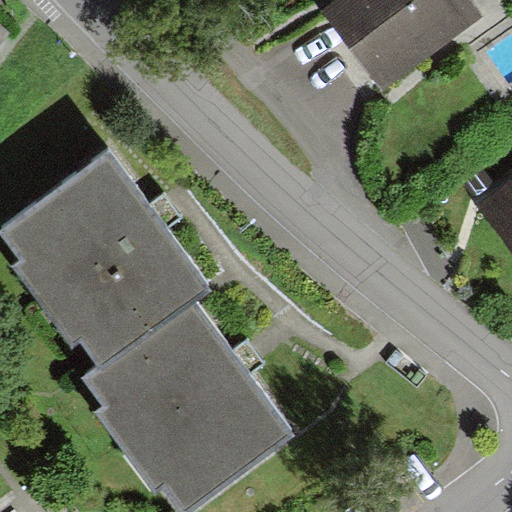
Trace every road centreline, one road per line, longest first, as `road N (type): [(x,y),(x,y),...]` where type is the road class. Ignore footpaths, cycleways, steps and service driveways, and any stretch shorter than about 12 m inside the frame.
road 1 (residential): [(390,275),(302,210),(101,0)]
road 2 (residential): [(390,275),(343,158),(181,0)]
road 3 (residential): [(511,381),(390,275)]
